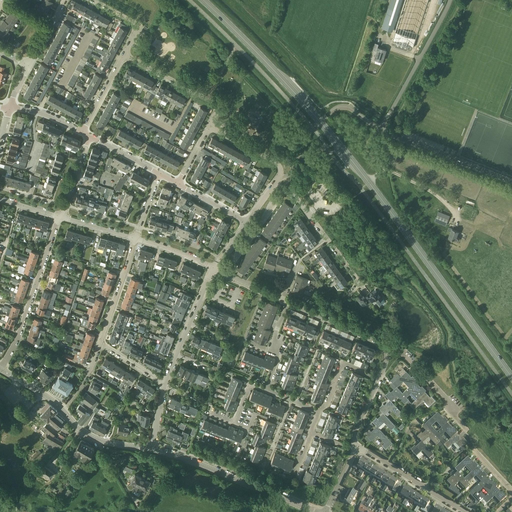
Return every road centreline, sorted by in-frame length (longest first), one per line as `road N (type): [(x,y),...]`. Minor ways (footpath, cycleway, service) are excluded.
road 1 (primary): [(511,378),(334,138),(202,0)]
road 2 (unclassified): [(511,182),(380,129),(450,0)]
road 3 (tertiary): [(315,511),(151,450)]
road 4 (residential): [(0,369),(60,217)]
road 5 (residential): [(349,296),(358,282),(286,191)]
road 6 (residential): [(466,511),(352,447)]
road 7 (residential): [(207,126),(214,113),(207,99),(123,54)]
